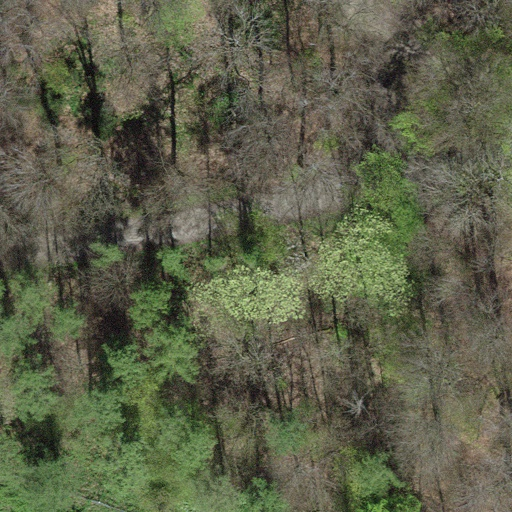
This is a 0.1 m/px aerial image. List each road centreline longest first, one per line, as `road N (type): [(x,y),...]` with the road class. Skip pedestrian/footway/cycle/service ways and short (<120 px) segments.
road 1 (track): [(511,146),(178,237),(78,250),(0,246)]
road 2 (track): [(511,91),(402,38),(353,0)]
road 3 (track): [(402,38),(360,182)]
